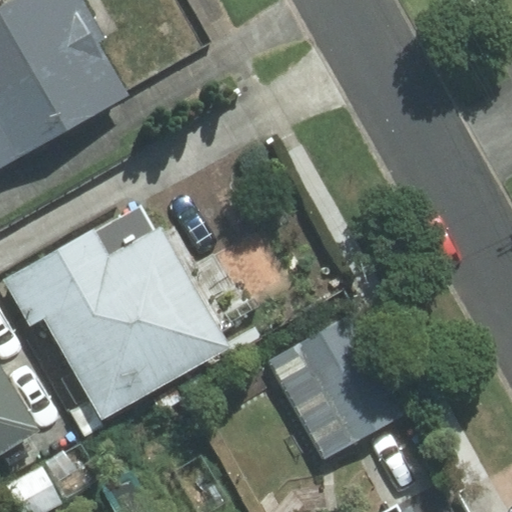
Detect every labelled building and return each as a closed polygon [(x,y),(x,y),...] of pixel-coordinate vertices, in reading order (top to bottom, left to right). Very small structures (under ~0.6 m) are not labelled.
[(68,0),(19,0),(0,11),(0,176),(119,113),(77,35),(86,30),(68,0)] [(134,207),(0,278),(0,313),(12,335),(26,327),(82,431),(216,359),(134,207)] [(328,327),(256,369),(314,468),(386,426),(328,327)] [(0,459),(30,442),(0,389),(0,459)] [(37,468),(0,492),(0,498),(9,511),(50,511),(61,505),(37,468)]
